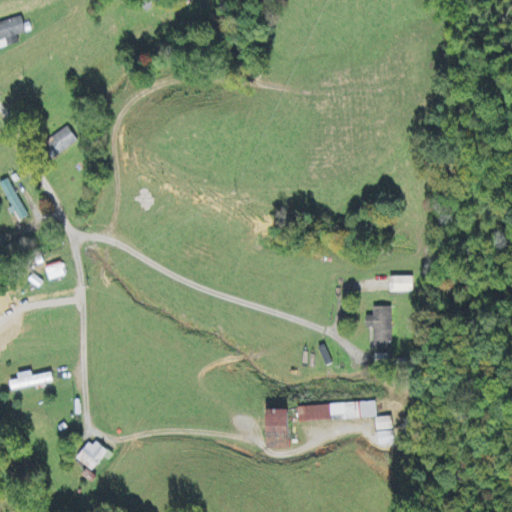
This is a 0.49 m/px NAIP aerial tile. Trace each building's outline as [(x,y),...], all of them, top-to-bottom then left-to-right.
[(0,44),(2,51),(14,48),(13,45),(20,42),(19,38),(29,35),(23,16),(0,24),(0,44)] [(81,143),(70,129),(59,138),(70,151),(81,143)] [(23,223),(30,219),(11,181),(0,186),(15,217),(19,215),(23,223)] [(394,295),(415,295),(415,279),(393,279),(394,295)] [(369,318),(369,331),(374,331),(375,352),(394,352),(393,310),(376,310),(376,318),(369,318)] [(22,382),(14,384),(15,393),(57,385),(56,375),(37,379),(36,374),(21,376),(22,382)] [(302,426),(381,420),(380,404),(301,409),(302,426)] [(295,452),(296,413),(275,413),(274,451),(295,452)] [(395,446),(394,419),(380,420),(381,446),(395,446)] [(79,459),(90,473),(111,456),(99,442),(79,459)]
